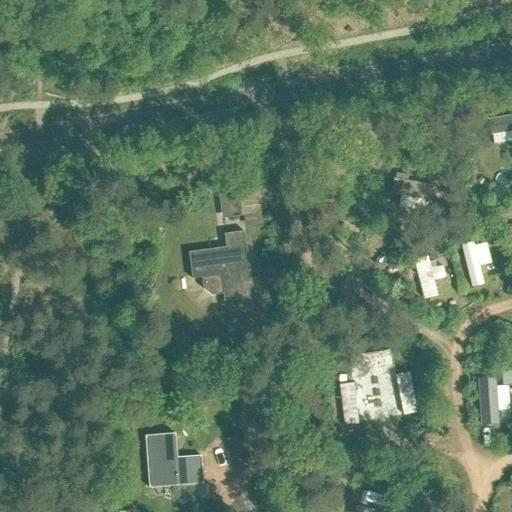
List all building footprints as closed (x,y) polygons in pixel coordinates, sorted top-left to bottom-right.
[(262,225),(257,190),(219,195),(222,219),(242,216),(244,228),(262,225)] [(508,207),(495,209),(497,218),(509,215),(508,207)] [(484,231),(475,234),(477,243),(486,240),(484,231)] [(223,294),(224,302),(254,298),(244,232),(224,235),(226,248),(188,253),(192,280),(202,279),(203,291),(211,296),(223,294)] [(442,246),(429,249),(431,257),(444,255),(442,246)] [(397,272),(382,274),(386,301),(401,299),(397,272)] [(141,291),(154,288),(152,274),(139,277),(141,291)] [(510,371),(501,372),(502,385),(511,384),(510,371)] [(229,439),(226,440),(234,467),(252,462),(244,435),(229,439)] [(201,456),(176,458),(174,436),(144,438),(148,488),(203,485),(201,456)]
